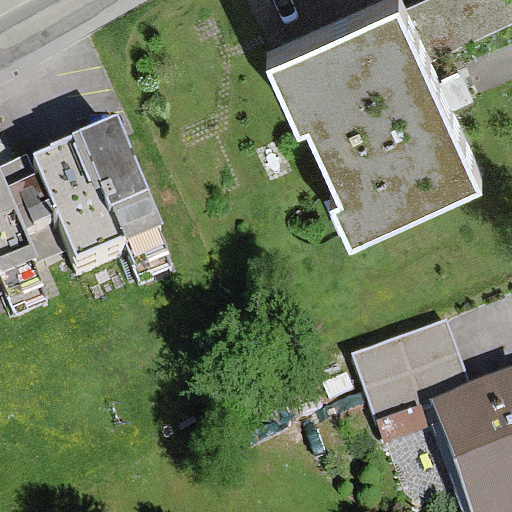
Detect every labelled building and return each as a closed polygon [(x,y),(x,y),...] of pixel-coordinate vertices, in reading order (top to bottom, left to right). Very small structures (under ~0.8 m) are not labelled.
[(400,0),(389,0),(272,54),(303,122),(312,118),(345,190),(335,195),(353,235),(482,177),(445,96),(429,62),(405,10),(400,0)] [(511,0),(427,0),(405,10),(429,62),(511,24),(511,0)] [(0,283),(40,266),(29,241),(61,228),(78,270),(121,252),(161,235),(116,129),(77,145),(33,163),(44,189),(28,195),(12,202),(0,174),(0,283)] [(425,397),(468,381),(448,323),(356,355),(377,414),(425,397)] [(511,511),(511,365),(468,381),(425,397),(466,511),(511,511)]
